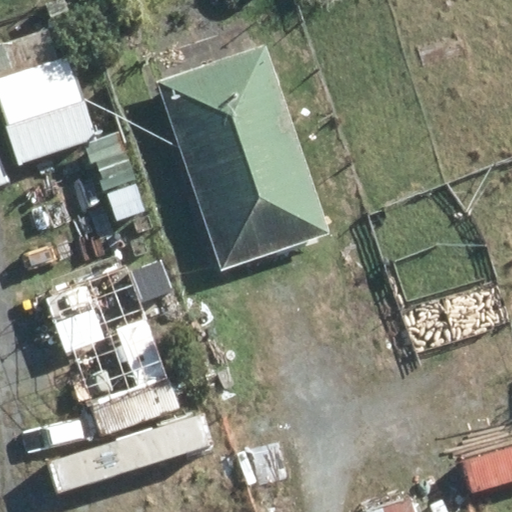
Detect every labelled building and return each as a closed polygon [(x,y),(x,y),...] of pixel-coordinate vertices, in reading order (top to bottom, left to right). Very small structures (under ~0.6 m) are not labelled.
[(0,117),(18,164),(78,140),(100,196),(146,178),(125,123),(92,135),(46,16),(0,33),(0,117)] [(282,35),(160,77),(224,264),(349,221),(282,35)] [(182,409),(128,265),(43,297),(97,441),(182,409)] [(511,483),(511,361),(437,383),(469,496),(511,483)] [(218,511),(196,447),(22,507),(23,511),(218,511)] [(357,511),(425,511),(406,459),(346,481),(357,511)]
